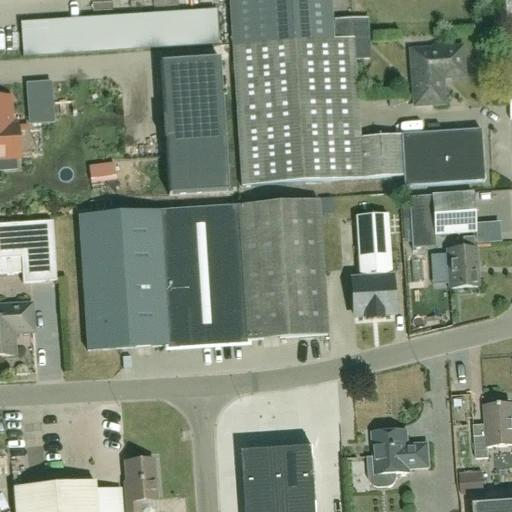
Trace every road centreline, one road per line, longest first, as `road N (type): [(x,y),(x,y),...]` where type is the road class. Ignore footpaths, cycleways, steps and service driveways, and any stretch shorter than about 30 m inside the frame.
road 1 (unclassified): [(511,326),(381,361),(200,388)]
road 2 (unclassified): [(200,388),(0,397)]
road 3 (unclassified): [(208,511),(200,388)]
